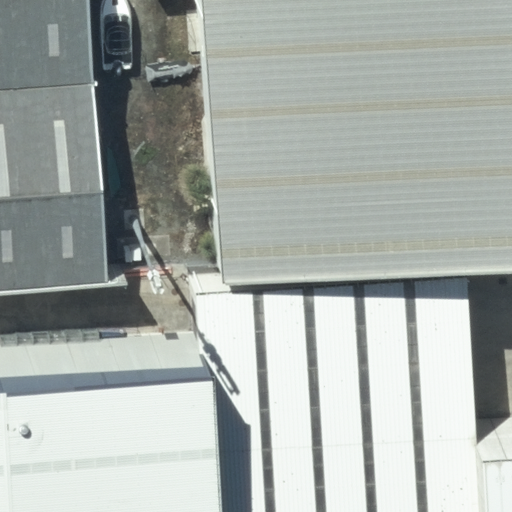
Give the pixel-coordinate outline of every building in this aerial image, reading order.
[(0,0),(0,290),(107,282),(83,0),(0,0)] [(511,0),(206,0),(227,288),(467,277),(511,273),(511,0)] [(193,356),(207,511),(481,511),(477,439),(467,277),(227,288),(200,295),(193,356)] [(207,511),(193,356),(0,366),(0,511),(207,511)] [(511,511),(511,437),(477,439),(481,511),(511,511)]
